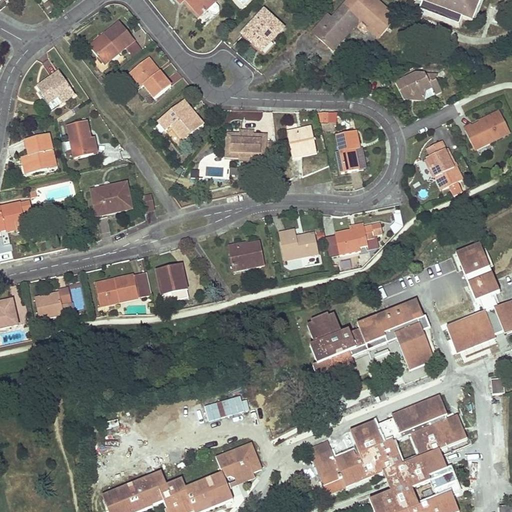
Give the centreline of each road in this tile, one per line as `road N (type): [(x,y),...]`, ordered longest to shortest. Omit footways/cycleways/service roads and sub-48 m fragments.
road 1 (residential): [(276,201),(369,198),(393,174),(396,137),(385,118),(355,102),(238,98)]
road 2 (residential): [(479,370),(274,462)]
road 3 (residential): [(274,462),(268,446),(276,438),(423,371)]
road 4 (residential): [(276,201),(178,218),(134,244)]
road 5 (residential): [(134,244),(187,235),(276,201)]
road 6 (residential): [(0,277),(134,244)]
